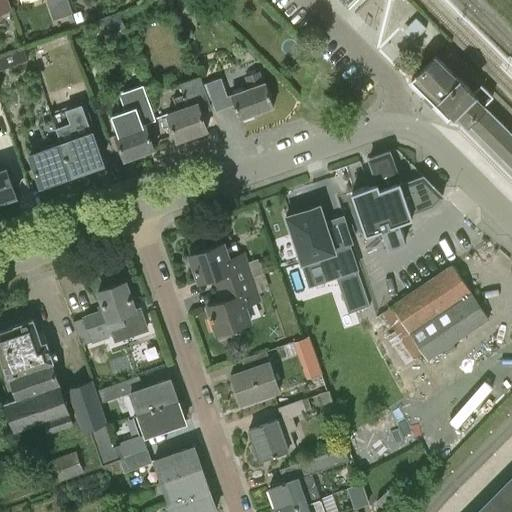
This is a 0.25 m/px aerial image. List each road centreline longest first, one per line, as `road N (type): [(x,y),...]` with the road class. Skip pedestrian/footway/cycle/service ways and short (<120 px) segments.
road 1 (residential): [(242,511),(134,212)]
road 2 (residential): [(396,123),(134,212)]
road 3 (residential): [(308,0),(391,81),(396,123)]
road 4 (residential): [(511,223),(423,134),(396,123)]
road 5 (residential): [(0,258),(134,212)]
